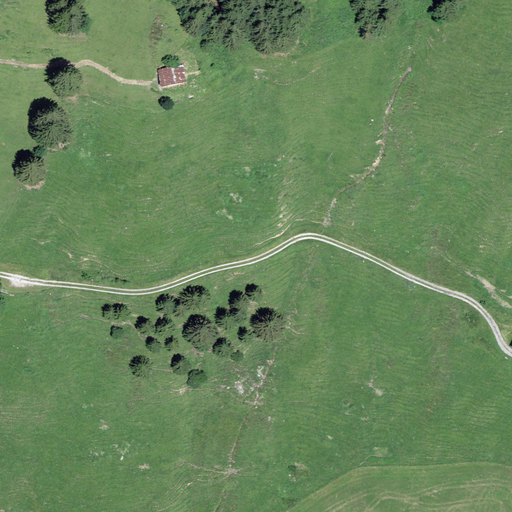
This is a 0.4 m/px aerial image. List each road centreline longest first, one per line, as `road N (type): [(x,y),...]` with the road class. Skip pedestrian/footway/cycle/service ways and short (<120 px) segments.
road 1 (track): [(0,274),(147,291),(307,235),(467,298),(511,352)]
road 2 (track): [(152,83),(90,63),(0,61)]
